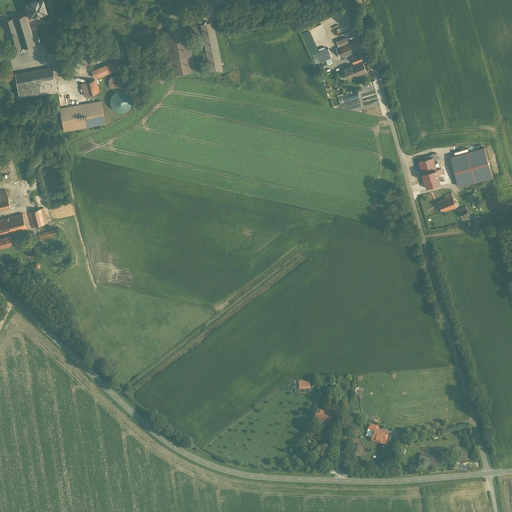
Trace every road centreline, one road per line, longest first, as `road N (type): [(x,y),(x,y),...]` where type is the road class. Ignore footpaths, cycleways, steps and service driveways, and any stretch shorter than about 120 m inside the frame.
road 1 (tertiary): [(0,292),(149,429),(206,464),(304,480),(487,473)]
road 2 (unclassified): [(342,0),(378,77),(487,473)]
road 3 (unclassified): [(237,0),(184,8),(127,53)]
